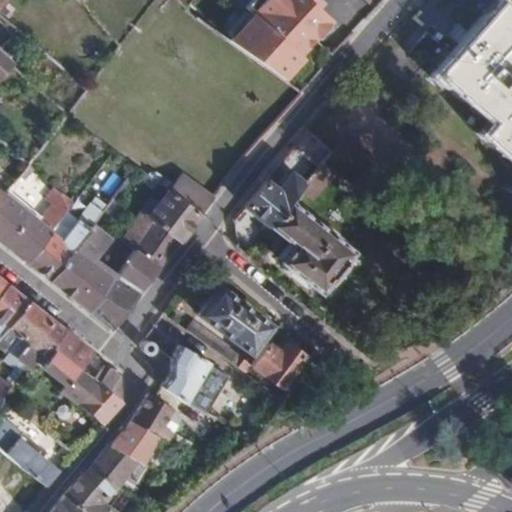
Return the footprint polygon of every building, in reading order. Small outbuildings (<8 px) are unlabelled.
[(0,0),(0,11),(10,0),(0,0)] [(304,0),(230,0),(209,24),(279,80),(297,59),(294,57),(328,19),(304,0)] [(511,14),(497,1),(451,54),(425,32),(408,53),(438,80),(443,75),(493,121),(483,132),(511,157),(511,14)] [(0,79),(11,68),(0,55),(0,79)] [(314,168),(327,151),(304,130),(290,147),(314,168)] [(287,201),(301,184),(288,172),(274,190),(262,180),(241,205),(267,227),(287,201)] [(197,215),(211,196),(180,173),(166,191),(197,215)] [(50,230),(72,202),(55,189),(47,199),(54,205),(41,222),(50,230)] [(106,205),(110,199),(100,191),(79,218),(89,226),(94,220),(106,205)] [(156,269),(197,215),(166,191),(144,219),(141,217),(121,241),(156,269)] [(0,242),(26,210),(3,193),(1,195),(0,196),(0,242)] [(351,253),(287,201),(267,227),(292,248),(280,263),(318,294),(351,253)] [(94,220),(105,229),(118,214),(106,205),(94,220)] [(0,242),(25,262),(50,230),(41,222),(26,210),(0,242)] [(25,262),(49,280),(89,226),(79,218),(62,239),(50,230),(25,262)] [(149,279),(156,269),(121,241),(105,229),(94,220),(89,226),(49,280),(111,329),(149,279)] [(0,323),(5,328),(27,302),(6,286),(0,292),(0,323)] [(194,316),(244,353),(264,325),(215,287),(194,316)] [(0,336),(12,347),(19,338),(40,312),(27,302),(5,328),(0,334),(0,336)] [(19,338),(26,344),(30,348),(52,321),(40,312),(19,338)] [(26,344),(20,351),(38,363),(44,355),(40,351),(48,341),(52,345),(64,330),(52,321),(30,348),(26,344)] [(191,321),(183,331),(235,367),(240,360),(191,321)] [(77,366),(84,372),(87,368),(80,362),(90,351),(64,330),(52,345),(77,366)] [(141,340),(139,340),(136,342),(135,344),(136,347),(137,350),(140,351),(143,350),(146,348),(147,345),(146,342),(143,340),(141,340)] [(40,351),(44,355),(52,345),(48,341),(40,351)] [(279,353),(265,343),(248,366),(247,368),(262,378),(264,375),(281,387),(304,355),(286,343),(279,353)] [(38,363),(35,366),(61,385),(77,366),(52,345),(44,355),(38,363)] [(178,345),(168,357),(167,375),(158,387),(183,403),(207,363),(178,345)] [(15,358),(22,364),(27,368),(32,363),(35,366),(38,363),(20,351),(15,358)] [(248,366),(240,360),(235,367),(243,373),(247,368),(248,366)] [(56,391),(63,396),(84,372),(77,366),(61,385),(56,391)] [(95,381),(118,400),(114,370),(108,366),(95,381)] [(63,396),(71,403),(93,380),(84,372),(63,396)] [(0,397),(8,385),(0,379),(0,397)] [(71,403),(97,424),(118,400),(95,381),(93,380),(71,403)] [(159,440),(167,444),(173,434),(161,427),(172,410),(151,397),(146,394),(127,421),(159,440)] [(161,427),(173,434),(183,417),(172,410),(161,427)] [(103,447),(83,472),(110,487),(119,475),(128,483),(141,467),(139,464),(159,440),(127,421),(125,423),(103,447)] [(0,449),(2,452),(43,485),(56,471),(11,434),(0,448),(0,449)] [(69,484),(62,493),(86,511),(110,511),(98,502),(110,487),(83,472),(77,476),(69,484)] [(86,511),(62,493),(45,511),(86,511)]
